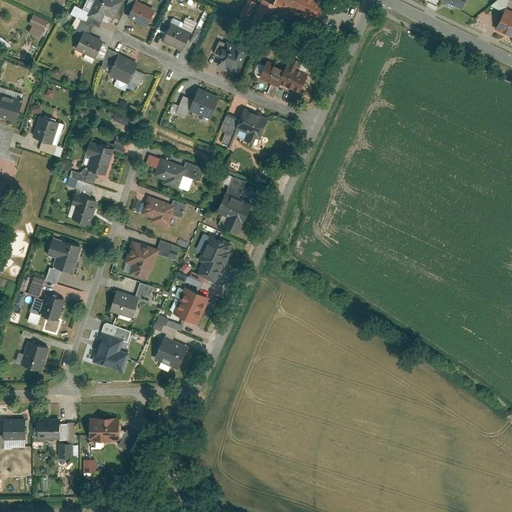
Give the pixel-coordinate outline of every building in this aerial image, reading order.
[(106,15),(115,19),(122,0),(94,0),(89,15),(104,21),(106,15)] [(250,0),(248,0),(242,18),(248,21),(255,2),(250,0)] [(324,0),(274,0),(274,2),(315,21),(324,0)] [(441,0),(442,1),(462,10),(466,0),(441,0)] [(128,19),(145,27),(154,10),(136,1),(128,19)] [(511,11),(505,8),(495,31),(511,38),(511,11)] [(39,38),(48,21),(32,13),(27,23),(31,25),(27,32),(39,38)] [(77,29),(90,32),(92,23),(79,20),(77,29)] [(164,42),(181,50),(190,30),(173,22),(164,42)] [(76,51),(95,61),(104,43),(84,34),(76,51)] [(219,58),(216,66),(237,73),(249,40),(236,35),(233,43),(224,40),(222,47),(219,46),(215,56),(219,58)] [(0,47),(4,51),(10,44),(1,37),(0,37),(0,47)] [(137,63),(117,53),(106,75),(127,85),(137,63)] [(277,85),(298,94),(306,74),(296,70),(299,62),(286,57),(282,68),(264,61),(256,82),(276,89),(277,85)] [(218,98),(197,89),(187,111),(208,121),(218,98)] [(0,115),(17,121),(23,100),(0,92),(0,115)] [(45,136),(51,115),(31,109),(24,130),(45,136)] [(268,119),(245,109),(236,130),(249,135),(246,142),(257,147),(268,119)] [(99,167),(106,141),(80,134),(76,146),(82,148),(78,161),(99,167)] [(176,158),(152,150),(146,168),(158,172),(156,178),(172,183),(177,169),(192,174),(196,160),(178,154),(176,158)] [(245,197),(218,185),(209,205),(219,209),(215,218),(231,226),(245,197)] [(143,215),(160,221),(168,197),(139,187),(132,207),(144,211),(143,215)] [(71,219),(94,225),(100,202),(77,195),(71,219)] [(226,237),(202,226),(190,253),(194,255),(189,266),(208,275),(226,237)] [(65,266),(74,239),(45,230),(39,248),(47,250),(44,259),(65,266)] [(120,267),(141,273),(152,242),(124,232),(116,254),(124,257),(120,267)] [(177,280),(171,293),(196,305),(202,292),(177,280)] [(108,283),(101,304),(126,312),(133,290),(108,283)] [(52,313),(57,292),(37,287),(32,307),(52,313)] [(171,293),(165,306),(190,317),(196,305),(171,293)] [(181,339),(156,328),(145,352),(170,363),(181,339)] [(100,330),(91,359),(122,369),(128,352),(117,348),(121,337),(100,330)] [(41,341),(18,333),(10,357),(33,365),(41,341)] [(110,409),(81,410),(82,433),(111,432),(110,409)] [(51,410),(29,411),(30,433),(52,432),(51,410)] [(17,411),(0,412),(0,432),(18,431),(17,411)] [(82,459),(83,472),(96,472),(95,459),(82,459)] [(24,474),(26,466),(16,463),(14,471),(24,474)]
